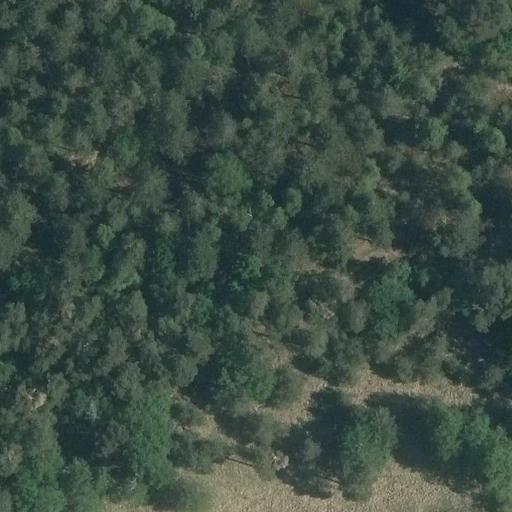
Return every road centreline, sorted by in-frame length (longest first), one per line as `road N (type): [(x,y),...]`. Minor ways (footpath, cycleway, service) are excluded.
road 1 (track): [(511,256),(0,322)]
road 2 (unknown): [(0,375),(25,356),(97,197),(163,0)]
